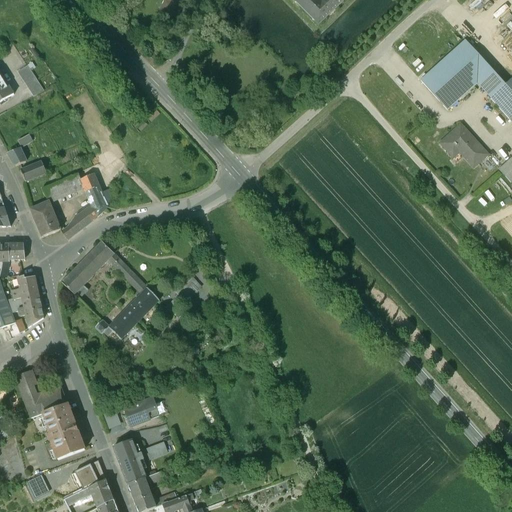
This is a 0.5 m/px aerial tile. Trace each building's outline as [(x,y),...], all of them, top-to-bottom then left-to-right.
[(319,0),(293,0),(292,1),(318,27),(346,0),(324,0),(322,3),(319,0)] [(474,14),(487,3),(484,0),(480,0),(470,10),(474,14)] [(420,81),(447,111),(477,84),(492,71),(465,41),(420,81)] [(34,97),(44,92),(28,66),(17,72),(34,97)] [(505,86),(492,71),(477,84),(490,99),(505,86)] [(0,103),(13,95),(0,74),(0,103)] [(511,79),(505,86),(490,99),(510,121),(511,119),(511,79)] [(461,126),(440,144),(453,158),(459,153),(473,169),(488,156),(461,126)] [(30,135),(19,141),(22,148),(33,141),(30,135)] [(26,163),(19,146),(16,148),(17,150),(9,154),(16,168),(26,163)] [(511,184),(511,182),(511,158),(499,170),(511,184)] [(42,163),(21,172),(25,183),(47,174),(42,163)] [(78,175),(68,179),(73,192),(83,187),(81,181),(78,175)] [(101,194),(93,175),(81,181),(83,187),(91,203),(93,208),(98,218),(108,208),(101,194)] [(68,179),(44,190),(49,203),(73,192),(68,179)] [(101,194),(108,208),(111,199),(107,191),(101,194)] [(49,203),(31,210),(33,217),(42,238),(61,230),(49,203)] [(0,228),(11,227),(6,213),(4,206),(0,206),(0,228)] [(83,230),(98,218),(93,208),(91,209),(74,221),(68,229),(63,238),(66,242),(83,230)] [(102,243),(62,284),(79,300),(87,291),(84,287),(107,263),(110,266),(112,264),(109,261),(114,255),(102,243)] [(0,245),(0,262),(9,262),(9,260),(9,245),(0,245)] [(9,245),(9,260),(25,260),(24,245),(9,245)] [(147,289),(114,255),(109,261),(112,264),(142,295),(147,289)] [(9,263),(9,262),(0,262),(0,275),(0,276),(3,263),(8,263),(9,263)] [(0,277),(5,278),(8,263),(3,263),(0,276),(0,277)] [(196,269),(160,304),(173,318),(210,283),(196,269)] [(35,278),(24,280),(24,277),(23,278),(18,279),(20,290),(23,302),(39,299),(35,278)] [(7,302),(4,295),(0,282),(0,329),(16,323),(12,315),(12,314),(7,302)] [(159,302),(147,289),(142,295),(109,329),(113,333),(121,341),(159,302)] [(20,290),(13,291),(15,300),(7,302),(12,314),(19,311),(20,317),(26,315),(23,302),(20,290)] [(43,319),(39,299),(23,302),(26,315),(29,328),(43,319)] [(17,313),(12,315),(16,323),(20,334),(25,331),(17,313)] [(101,322),(95,328),(102,335),(104,333),(108,337),(113,333),(109,329),(101,322)] [(59,388),(40,395),(40,394),(38,395),(35,386),(36,385),(31,372),(16,378),(31,419),(43,414),(66,406),(59,388)] [(152,399),(124,410),(131,428),(159,417),(152,399)] [(75,426),(67,405),(66,406),(43,414),(47,424),(51,435),(48,436),(50,442),(51,442),(58,460),(85,450),(78,432),(76,425),(75,426)] [(117,411),(105,415),(111,428),(122,424),(117,411)] [(47,424),(43,414),(31,419),(11,426),(15,435),(47,424)] [(149,442),(159,438),(155,428),(145,432),(149,442)] [(132,441),(113,448),(127,485),(146,478),(143,470),(140,462),(143,460),(141,454),(137,456),(134,447),(132,441)] [(163,444),(147,450),(150,460),(167,453),(163,444)] [(75,472),(84,491),(89,488),(105,480),(98,461),(75,472)] [(162,472),(154,475),(157,482),(164,479),(162,472)] [(146,478),(127,485),(132,497),(149,490),(146,483),(149,482),(149,483),(151,484),(157,482),(154,475),(146,478)] [(27,483),(35,499),(49,492),(41,476),(27,483)] [(105,480),(89,488),(92,495),(98,509),(113,501),(105,480)] [(84,491),(65,500),(68,507),(92,495),(89,488),(84,491)] [(149,490),(132,497),(137,511),(145,511),(156,508),(154,504),(149,490)] [(163,498),(165,504),(176,500),(177,501),(174,494),(163,498)] [(165,504),(163,505),(165,511),(175,511),(179,511),(191,511),(188,503),(186,497),(177,501),(176,500),(165,504)] [(154,504),(156,508),(163,505),(165,504),(163,498),(157,500),(156,502),(157,503),(154,504)] [(117,511),(113,501),(98,509),(99,511),(117,511)]
